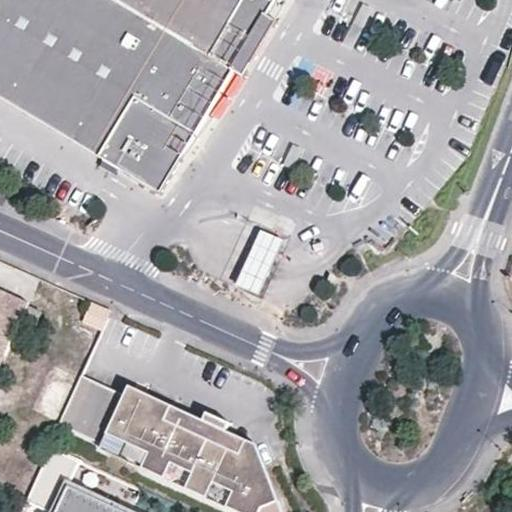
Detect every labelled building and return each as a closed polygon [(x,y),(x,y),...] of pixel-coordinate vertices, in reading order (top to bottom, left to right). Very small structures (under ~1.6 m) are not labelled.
[(279,0),(0,0),(0,101),(163,198),(279,0)] [(259,295),(285,240),(261,230),(236,285),(259,295)] [(0,349),(6,353),(31,301),(0,286),(0,349)] [(109,310),(91,302),(83,322),(101,330),(109,310)] [(141,401),(84,376),(62,426),(106,445),(104,449),(248,511),(285,511),(281,500),(275,502),(254,447),(246,444),(243,451),(222,443),(199,433),(168,419),(171,411),(142,398),(141,401)] [(122,511),(71,488),(60,511),(122,511)]
